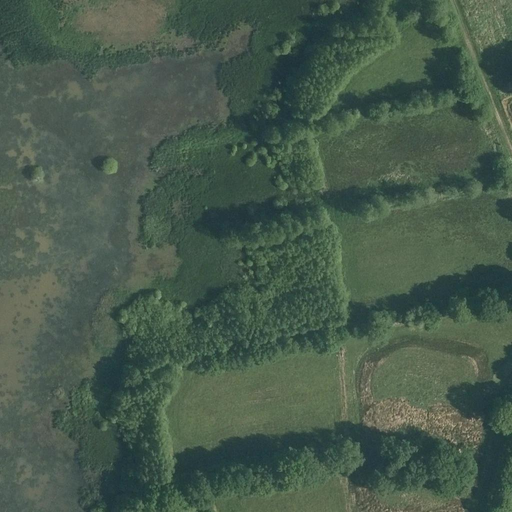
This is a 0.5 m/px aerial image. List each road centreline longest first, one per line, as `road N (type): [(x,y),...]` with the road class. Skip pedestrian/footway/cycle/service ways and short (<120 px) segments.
road 1 (track): [(453,0),(511,146)]
road 2 (track): [(511,339),(444,329),(361,341)]
